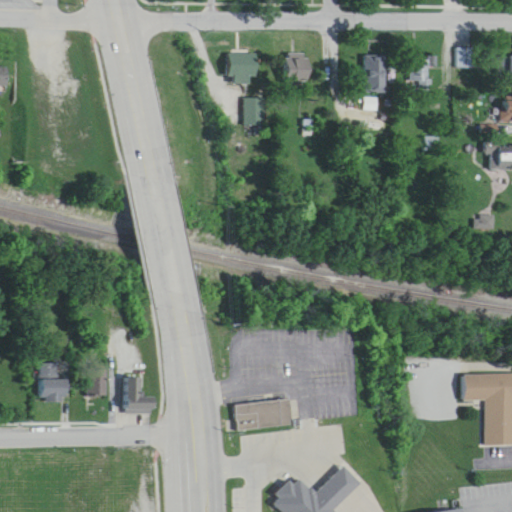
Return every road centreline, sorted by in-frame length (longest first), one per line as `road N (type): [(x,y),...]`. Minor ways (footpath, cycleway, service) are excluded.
road 1 (residential): [(511,8),(0,3)]
road 2 (primary): [(196,419),(149,157)]
road 3 (residential): [(325,217),(324,0)]
road 4 (residential): [(0,427),(196,419)]
road 5 (primary): [(149,157),(114,0)]
